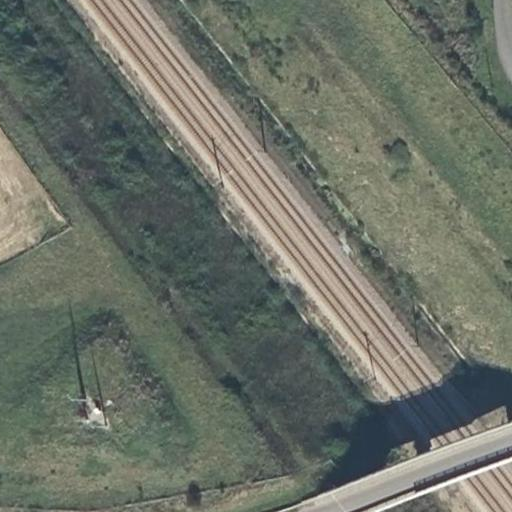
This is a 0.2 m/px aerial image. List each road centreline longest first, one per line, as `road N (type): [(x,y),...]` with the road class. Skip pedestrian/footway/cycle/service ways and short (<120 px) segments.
road 1 (track): [(311,0),(511,237)]
road 2 (track): [(0,278),(85,230),(0,108)]
road 3 (tertiary): [(511,440),(318,511)]
